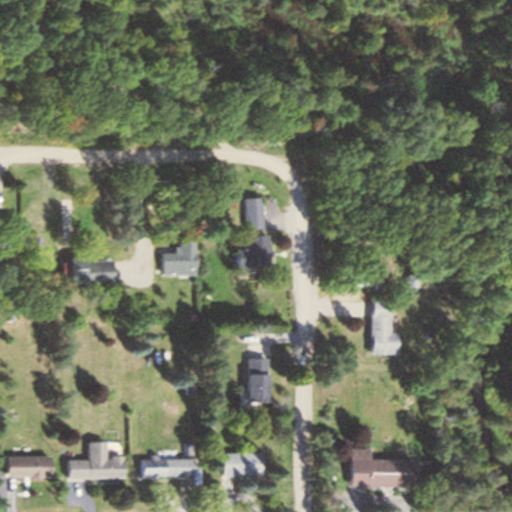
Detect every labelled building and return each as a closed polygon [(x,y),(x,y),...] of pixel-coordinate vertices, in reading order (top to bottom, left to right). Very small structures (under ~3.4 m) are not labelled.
[(252,195),(231,196),(232,226),(253,225),(252,195)] [(256,232),(234,232),(234,247),(223,247),(223,264),(256,264),(256,232)] [(151,250),(151,273),(187,273),(188,237),(165,237),(165,251),(151,250)] [(103,280),(103,256),(54,256),(54,280),(103,280)] [(358,353),(386,353),(386,330),(379,330),(379,299),(358,299),(358,353)] [(235,355),(235,400),(258,400),(258,355),(235,355)] [(78,458),(57,457),(57,476),(113,476),(113,454),(95,454),(96,439),(78,439),(78,458)] [(342,484),(408,484),(408,458),(364,458),(364,446),(342,446),(342,484)] [(210,474),(250,474),(250,450),(210,450),(210,474)] [(42,454),(0,453),(0,474),(42,475),(42,454)] [(185,474),(184,456),(130,457),(130,475),(185,474)]
